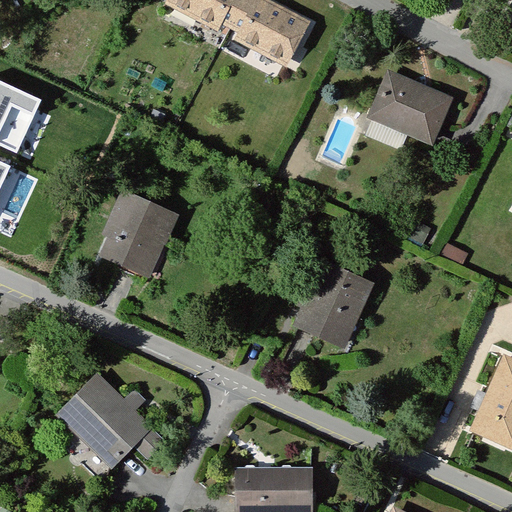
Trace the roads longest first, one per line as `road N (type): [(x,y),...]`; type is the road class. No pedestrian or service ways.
road 1 (residential): [(0,275),(511,505)]
road 2 (residential): [(511,78),(364,0)]
